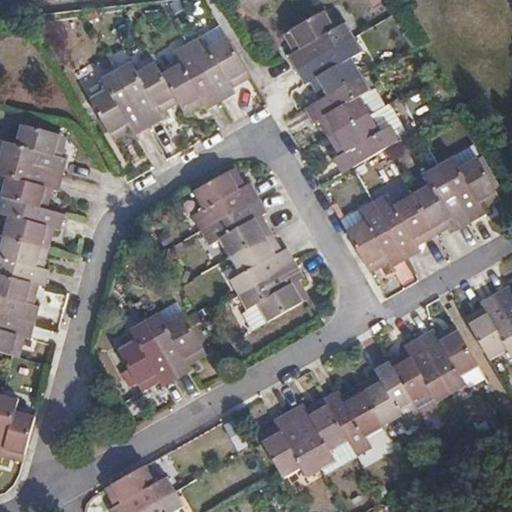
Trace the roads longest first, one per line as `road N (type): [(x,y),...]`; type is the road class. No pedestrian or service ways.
road 1 (residential): [(360,312),(355,284),(274,147),(232,145),(132,198),(103,232),(47,455),(59,490)]
road 2 (residential): [(59,490),(352,325),(360,312)]
road 3 (residential): [(360,312),(382,312),(511,243)]
